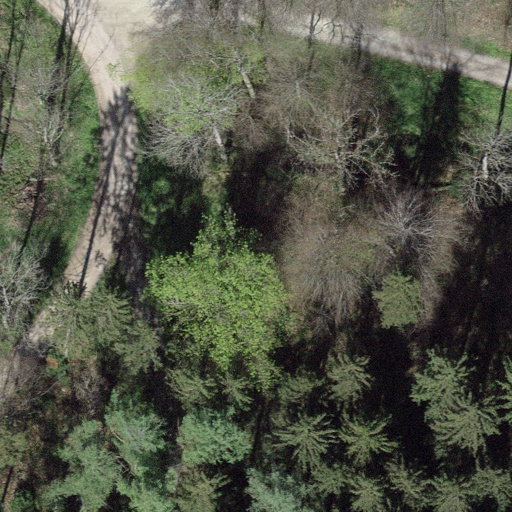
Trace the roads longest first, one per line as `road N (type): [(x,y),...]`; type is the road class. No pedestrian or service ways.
road 1 (track): [(88,0),(119,137),(110,207),(83,272),(0,387)]
road 2 (track): [(183,0),(511,76)]
